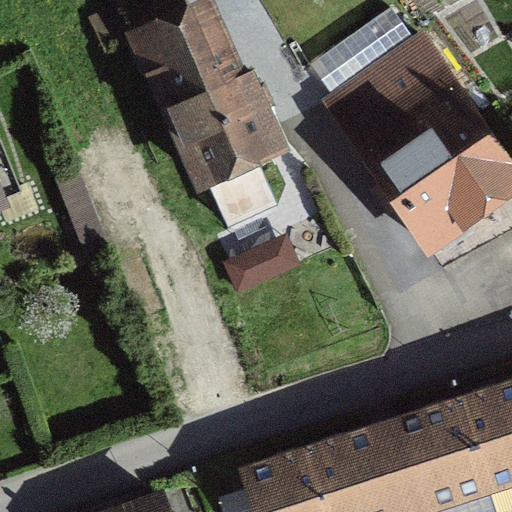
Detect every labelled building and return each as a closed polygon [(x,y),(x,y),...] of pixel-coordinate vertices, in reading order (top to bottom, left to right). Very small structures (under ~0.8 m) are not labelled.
[(268,154),(197,5),(116,43),(187,192),(268,154)] [(511,199),(418,49),(320,110),(414,261),(511,199)] [(511,511),(511,388),(462,405),(488,486),(496,511),(511,511)] [(462,405),(401,425),(427,505),(488,486),(462,405)] [(375,430),(310,451),(329,511),(399,511),(401,511),(375,430)] [(257,511),(329,511),(310,451),(245,472),(257,511)] [(170,511),(166,500),(134,511),(170,511)]
